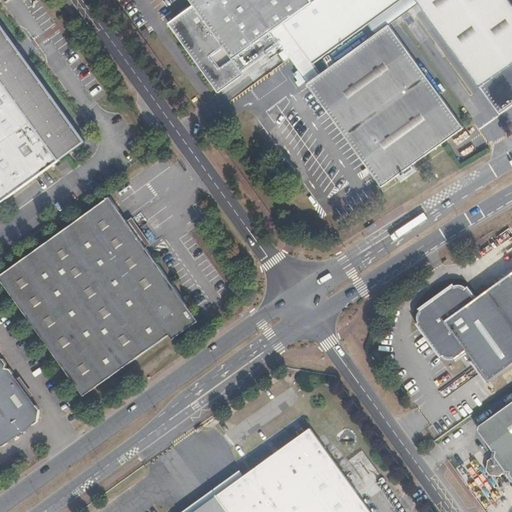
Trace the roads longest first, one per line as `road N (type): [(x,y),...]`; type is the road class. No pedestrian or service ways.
road 1 (tertiary): [(296,292),(0,505)]
road 2 (unclassified): [(81,0),(296,292)]
road 3 (tertiary): [(41,511),(312,318)]
road 4 (tertiary): [(511,159),(296,292)]
road 5 (unclassified): [(312,318),(452,511)]
road 6 (tertiary): [(312,318),(511,192)]
road 7 (unknown): [(201,165),(176,195),(169,227),(214,304)]
